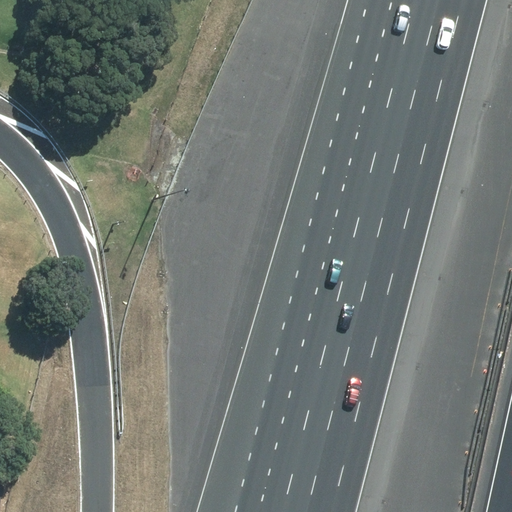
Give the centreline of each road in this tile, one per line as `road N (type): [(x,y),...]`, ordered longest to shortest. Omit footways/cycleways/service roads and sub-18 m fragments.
road 1 (motorway): [(333,511),(465,0)]
road 2 (motorway): [(97,511),(83,300),(45,187),(0,136)]
road 3 (unknown): [(8,143),(215,151)]
